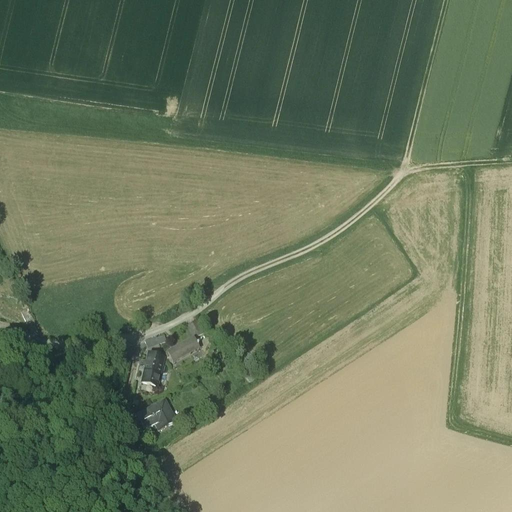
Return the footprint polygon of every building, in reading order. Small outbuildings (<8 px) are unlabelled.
[(28,306),(20,311),(27,322),(34,318),(28,306)] [(194,337),(205,331),(197,319),(187,324),(194,337)] [(156,333),(145,338),(148,345),(159,340),(156,333)] [(194,337),(167,352),(173,362),(199,347),(194,337)] [(164,356),(148,353),(144,369),(141,381),(157,385),(161,369),(164,356)] [(257,380),(249,371),(243,377),(251,385),(257,380)] [(164,402),(137,417),(145,432),(162,422),(165,428),(176,422),(164,402)]
